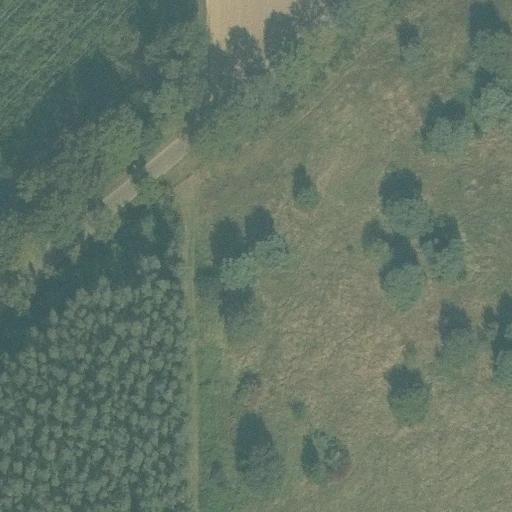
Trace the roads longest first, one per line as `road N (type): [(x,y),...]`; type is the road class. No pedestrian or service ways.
road 1 (unclassified): [(0,299),(357,0)]
road 2 (track): [(194,511),(188,196)]
road 3 (track): [(182,0),(187,143)]
